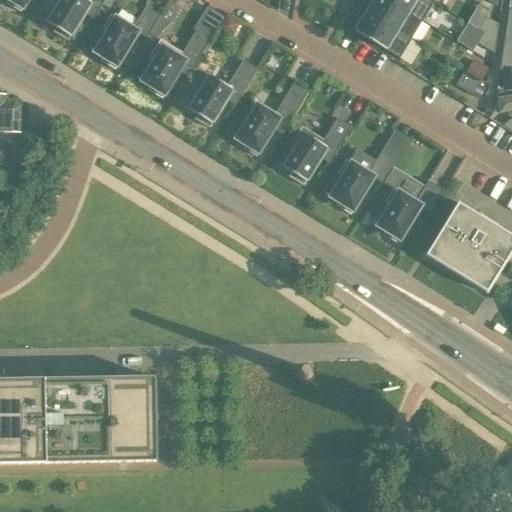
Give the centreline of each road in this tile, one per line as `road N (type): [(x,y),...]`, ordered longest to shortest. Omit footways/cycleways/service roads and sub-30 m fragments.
road 1 (secondary): [(511,382),(98,120)]
road 2 (residential): [(511,167),(237,0)]
road 3 (residential): [(98,120),(59,220),(32,260),(0,285)]
